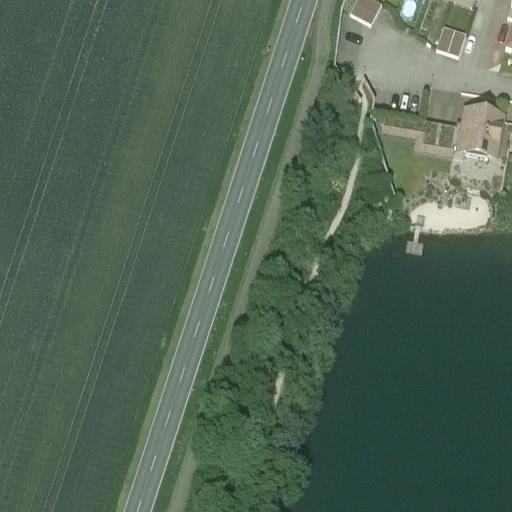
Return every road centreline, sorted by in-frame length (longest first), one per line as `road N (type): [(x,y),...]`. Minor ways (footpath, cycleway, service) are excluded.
road 1 (secondary): [(136,511),(304,0)]
road 2 (residential): [(511,89),(391,61)]
